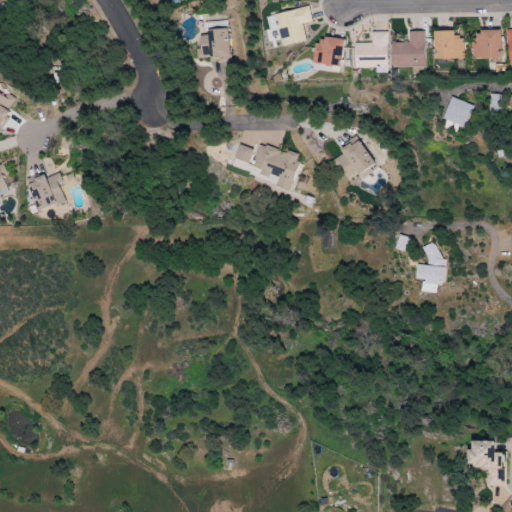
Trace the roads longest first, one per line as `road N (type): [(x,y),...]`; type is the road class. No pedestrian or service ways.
road 1 (residential): [(344,7),(511,4)]
road 2 (residential): [(152,107),(91,107),(34,140)]
